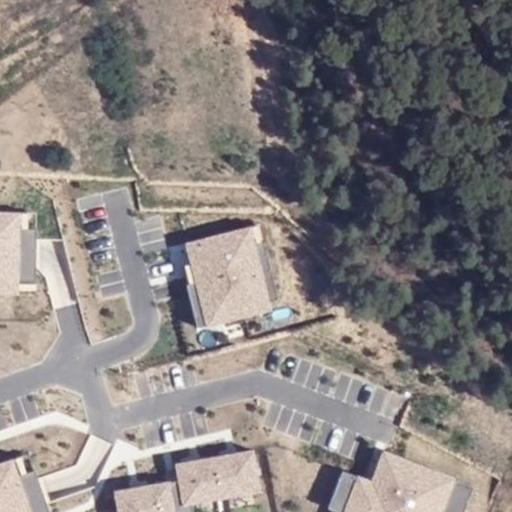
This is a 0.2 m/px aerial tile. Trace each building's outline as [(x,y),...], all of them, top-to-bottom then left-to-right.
[(0,293),(33,293),(33,216),(0,215),(0,293)] [(254,227),(181,246),(199,331),(272,314),(254,227)] [(46,305),(74,303),(68,235),(40,238),(46,305)] [(461,511),(470,489),(379,453),(367,487),(351,481),(339,511),(461,511)] [(172,487),(110,496),(112,511),(184,511),(184,509),(254,502),(246,455),(169,467),(172,487)] [(48,511),(28,457),(0,466),(0,511),(48,511)]
